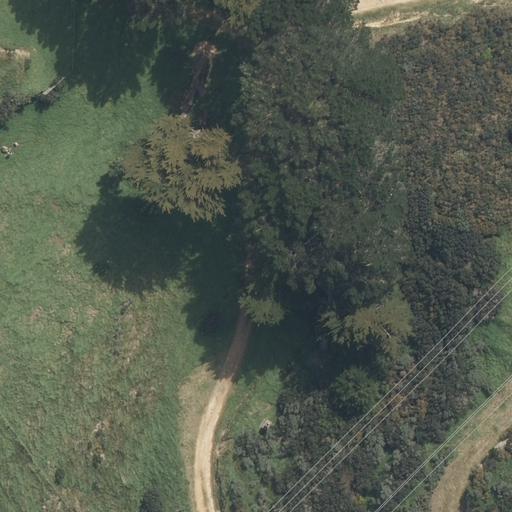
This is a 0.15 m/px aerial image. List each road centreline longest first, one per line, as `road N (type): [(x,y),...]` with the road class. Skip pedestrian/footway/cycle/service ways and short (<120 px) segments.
road 1 (track): [(475,0),(279,58),(253,87),(244,243),(251,297),(206,464),(208,511)]
road 2 (track): [(432,511),(460,451),(511,382)]
